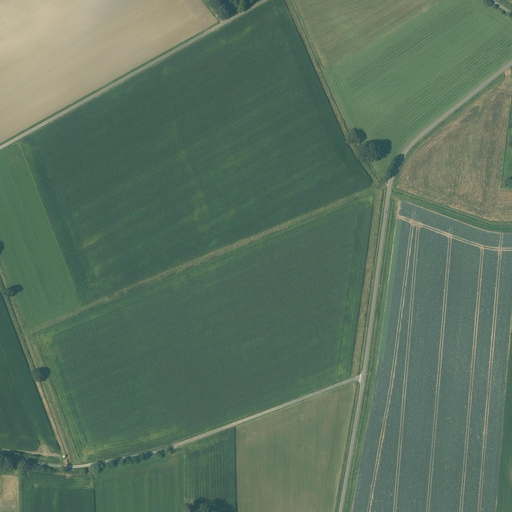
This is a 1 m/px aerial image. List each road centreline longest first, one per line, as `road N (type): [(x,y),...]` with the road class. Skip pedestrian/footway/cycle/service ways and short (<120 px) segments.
road 1 (unclassified): [(339,511),(390,182),(418,137),(511,61)]
road 2 (track): [(390,182),(26,333)]
road 3 (unclassified): [(0,147),(264,0)]
